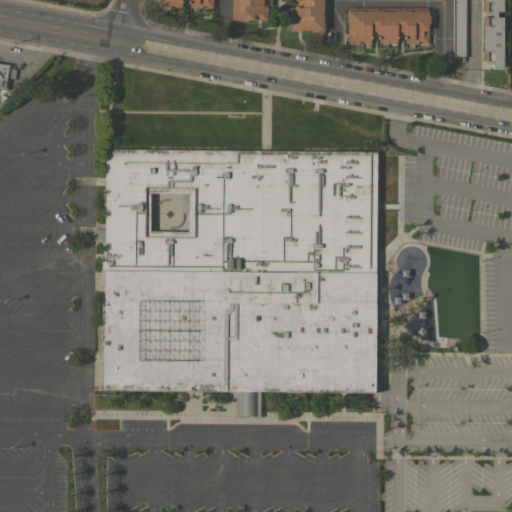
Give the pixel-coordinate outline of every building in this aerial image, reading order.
[(227,20),(227,0),(219,0),(219,20),(227,20)] [(231,0),(266,0),(266,19),(246,19),(246,21),(238,21),(238,20),(232,20),(232,18),(231,18),(231,0)] [(325,0),(325,29),(304,29),(304,30),(290,30),(290,7),(296,7),(296,0),(325,0)] [(452,0),(464,0),(464,56),(452,56),(452,0)] [(502,67),(492,67),(492,60),(482,60),(482,51),(483,51),(483,26),(482,26),(482,16),(491,16),(491,11),(482,11),(482,2),(482,0),(502,0),(502,11),(496,11),(496,16),(502,16),(502,67)] [(426,7),(426,10),(427,10),(427,15),(429,15),(429,23),(427,23),(427,43),(404,43),(404,37),(395,37),(395,43),(378,43),(378,37),(370,37),(370,43),(347,43),(347,23),(345,23),(345,14),(346,14),(346,9),(347,9),(347,7),(426,7)] [(0,62),(10,64),(5,90),(0,89),(0,62)] [(374,315),(378,315),(378,322),(374,322),(374,392),(284,392),(284,391),(259,391),(259,417),(252,417),(252,415),(241,415),(241,417),(235,417),(235,397),(225,397),(225,391),(100,390),(101,300),(103,300),(103,270),(101,270),(101,242),(94,242),(94,236),(96,236),(96,228),(94,228),(94,223),(103,223),(104,149),(375,151),(374,315)] [(425,325),(414,313),(400,326),(411,338),(425,325)]
